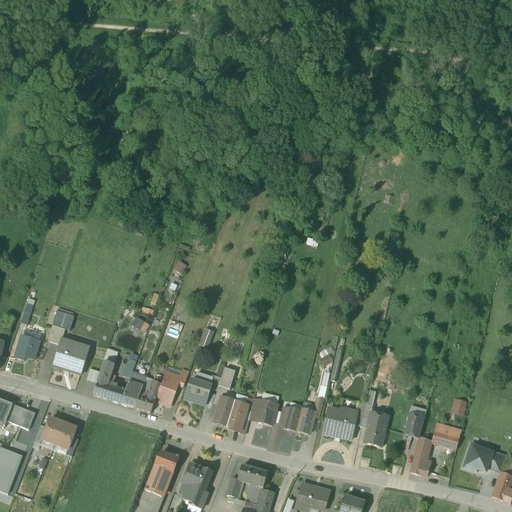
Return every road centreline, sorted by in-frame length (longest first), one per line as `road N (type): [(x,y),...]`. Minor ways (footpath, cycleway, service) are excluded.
road 1 (residential): [(0,381),(290,466),(430,489),(500,511)]
road 2 (track): [(0,19),(442,59),(511,79)]
